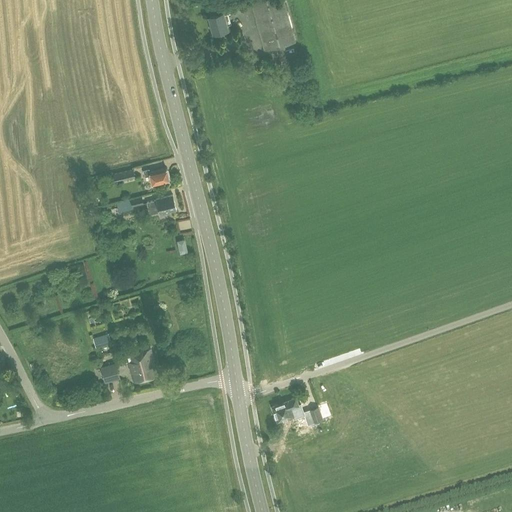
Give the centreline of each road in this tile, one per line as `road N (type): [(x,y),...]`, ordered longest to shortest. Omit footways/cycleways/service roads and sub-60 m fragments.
road 1 (secondary): [(235,378),(151,0)]
road 2 (unclassified): [(238,398),(511,304)]
road 3 (unclassified): [(45,421),(235,378)]
